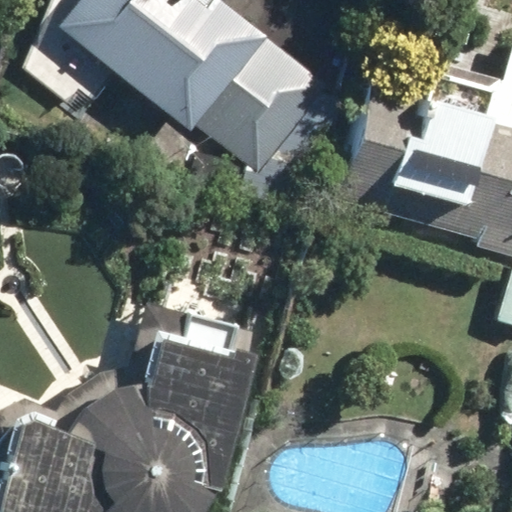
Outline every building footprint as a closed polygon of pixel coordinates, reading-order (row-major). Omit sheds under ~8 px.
[(249,28),(242,37),(199,4),(202,0),(212,0),(222,7),(226,0),(64,0),(40,31),(175,136),(185,124),(252,177),(323,88),(285,57),(249,28)] [(511,265),(511,46),(497,43),(476,125),(347,93),(319,202),(468,240),(464,253),(511,265)] [(42,157),(0,155),(0,201),(40,204),(42,157)] [(511,265),(469,254),(457,312),(511,322),(511,265)] [(244,335),(135,303),(119,372),(86,379),(61,395),(46,416),(13,402),(0,399),(0,511),(187,511),(193,505),(196,495),(211,447),(217,425),(244,335)]
